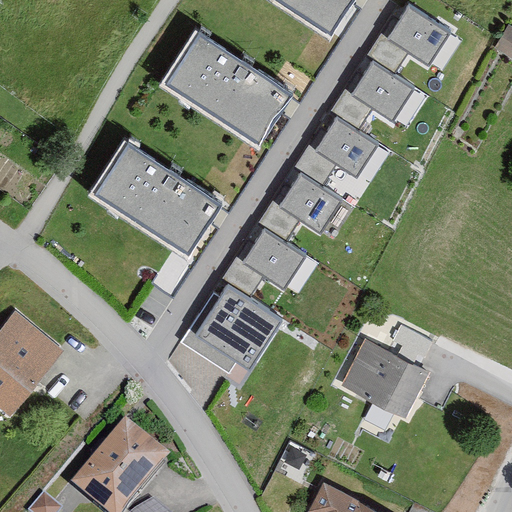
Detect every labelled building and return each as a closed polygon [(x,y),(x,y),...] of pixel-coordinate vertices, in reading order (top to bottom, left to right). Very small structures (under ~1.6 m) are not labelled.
[(347,0),(287,0),(329,27),(347,0)] [(455,22),(418,0),(406,0),(388,31),(432,58),(455,22)] [(290,86),(196,23),(162,73),(256,136),(290,86)] [(494,54),(509,62),(511,57),(511,35),(506,32),(494,54)] [(413,83),(373,60),(355,90),(395,113),(413,83)] [(374,138),(333,115),(316,145),(356,169),(374,138)] [(217,191),(125,132),(90,186),(182,245),(217,191)] [(342,195),(298,168),(276,203),(321,230),(342,195)] [(304,248),(262,223),(242,257),(283,282),(304,248)] [(280,317),(225,282),(195,331),(249,365),(280,317)] [(61,354),(12,314),(0,329),(0,411),(9,418),(61,354)] [(342,387),(404,420),(428,376),(417,370),(430,346),(399,330),(392,343),(401,348),(394,360),(365,344),(342,387)] [(125,511),(166,464),(124,429),(71,491),(96,511),(125,511)] [(371,511),(358,505),(359,503),(322,485),(308,511),(371,511)] [(30,511),(59,511),(42,498),(30,511)]
